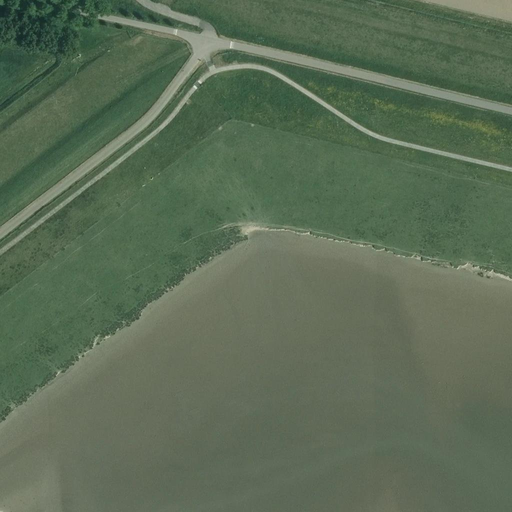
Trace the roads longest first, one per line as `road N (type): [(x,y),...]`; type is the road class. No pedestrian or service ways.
road 1 (unknown): [(0,312),(247,132),(511,191)]
road 2 (unclassified): [(511,112),(210,41)]
road 3 (unclassified): [(0,233),(143,126),(210,41)]
road 4 (unclassified): [(210,41),(25,0)]
